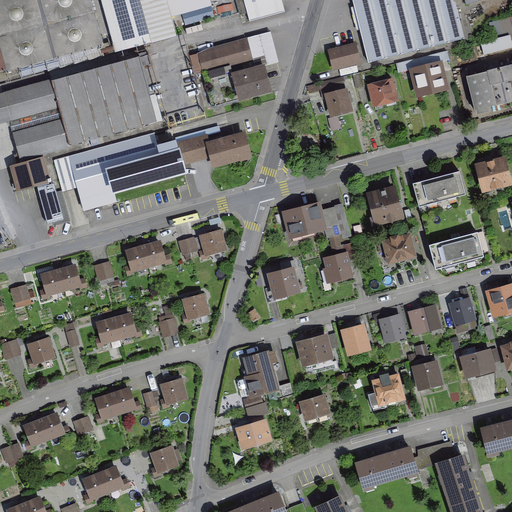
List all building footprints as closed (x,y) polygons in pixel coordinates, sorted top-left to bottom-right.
[(0,0),(0,71),(97,44),(84,0),(0,0)] [(99,0),(115,55),(154,45),(140,0),(99,0)] [(140,0),(154,45),(176,39),(171,19),(211,8),(208,0),(140,0)] [(241,0),(249,24),(285,14),(281,0),(241,0)] [(453,0),(351,0),(368,65),(464,41),(453,0)] [(270,34),(196,54),(202,74),(264,58),(267,66),(278,63),(270,34)] [(356,45),(328,52),(334,72),(361,65),(356,45)] [(157,124),(139,58),(51,82),(59,109),(62,121),(69,147),(157,124)] [(442,62),(410,69),(417,99),(449,91),(442,62)] [(264,65),(231,74),(239,101),(272,92),(264,65)] [(511,66),(467,79),(476,113),(511,103),(511,66)] [(392,80),(368,86),(373,109),(398,103),(392,80)] [(51,82),(0,95),(0,124),(59,109),(51,82)] [(347,90),(324,96),(329,118),(352,112),(347,90)] [(62,121),(12,134),(20,160),(69,147),(62,121)] [(251,159),(244,134),(210,143),(207,135),(180,143),(178,136),(158,142),(155,133),(53,161),(63,194),(70,192),(77,190),(80,203),(185,174),(183,166),(209,159),(213,170),(251,159)] [(45,158),(10,168),(17,192),(52,182),(45,158)] [(511,184),(505,158),(474,167),(481,194),(511,185),(511,184)] [(460,173),(413,185),(420,207),(466,195),(460,173)] [(396,188),(366,196),(375,229),(405,221),(396,188)] [(300,205),(284,209),(290,236),(291,235),(293,240),(313,235),(312,230),(324,227),(321,212),(318,204),(301,208),(300,205)] [(344,206),(321,212),(324,227),(327,238),(342,234),(343,238),(351,235),(344,206)] [(511,226),(507,211),(500,213),(505,228),(511,226)] [(222,231),(199,237),(205,256),(227,250),(222,231)] [(477,233),(429,246),(435,270),(484,258),(477,233)] [(411,235),(381,243),(387,267),(417,259),(411,235)] [(194,238),(186,240),(191,254),(198,252),(194,238)] [(186,240),(179,243),(184,257),(191,254),(186,240)] [(160,241),(143,245),(149,269),(167,264),(160,241)] [(143,245),(125,250),(132,273),(149,269),(143,245)] [(347,253),(321,260),(328,285),(354,278),(347,253)] [(294,258),(267,266),(268,269),(295,262),(294,258)] [(110,263),(102,265),(106,279),(114,277),(110,263)] [(75,264),(57,269),(64,291),(81,286),(75,264)] [(98,282),(106,279),(102,265),(94,267),(98,282)] [(295,268),(267,274),(272,299),(301,292),(295,268)] [(57,269),(40,274),(46,296),(64,291),(57,269)] [(511,283),(485,291),(493,319),(511,313),(511,283)] [(26,285),(19,287),(23,301),(30,299),(26,285)] [(15,303),(23,301),(19,287),(11,289),(15,303)] [(204,293),(181,299),(187,320),(210,314),(204,293)] [(470,298),(449,305),(456,326),(477,319),(470,298)] [(436,306),(408,313),(414,336),(442,329),(436,306)] [(131,314),(113,319),(119,340),(137,336),(131,314)] [(400,315),(379,321),(387,345),(407,339),(400,315)] [(166,319),(170,336),(179,333),(174,316),(166,319)] [(113,319),(96,323),(102,345),(119,340),(113,319)] [(170,336),(166,319),(158,321),(163,338),(170,336)] [(364,324),(340,331),(347,358),(371,352),(364,324)] [(75,329),(66,332),(70,348),(80,345),(75,329)] [(327,333),(294,342),(301,368),(334,359),(327,333)] [(48,337),(27,345),(34,364),(55,357),(48,337)] [(16,339),(8,342),(13,358),(21,355),(16,339)] [(8,342),(0,345),(5,360),(13,358),(8,342)] [(511,342),(501,345),(507,371),(511,369),(511,342)] [(492,350),(458,358),(463,379),(497,371),(492,350)] [(270,351),(244,358),(248,375),(245,375),(251,397),(281,389),(270,351)] [(437,361),(411,367),(418,392),(443,386),(437,361)] [(398,375),(372,382),(379,408),(405,401),(398,375)] [(183,379),(161,385),(167,405),(189,399),(183,379)] [(130,388),(113,394),(120,416),(137,410),(130,388)] [(154,392),(145,394),(148,409),(157,407),(154,392)] [(113,394),(96,400),(103,422),(120,416),(113,394)] [(324,395),(298,403),(305,422),(330,414),(324,395)] [(58,413),(40,420),(49,441),(66,435),(58,413)] [(88,417),(81,420),(86,434),(94,431),(88,417)] [(266,418),(235,428),(242,450),(273,440),(266,418)] [(40,420),(23,427),(31,448),(49,441),(40,420)] [(81,420),(73,423),(79,436),(86,434),(81,420)] [(511,421),(481,429),(488,457),(511,451),(511,421)] [(20,445),(11,448),(17,463),(25,460),(20,445)] [(172,445),(150,453),(157,473),(179,464),(172,445)] [(411,447),(355,463),(363,492),(419,476),(411,447)] [(11,448),(2,452),(8,466),(17,463),(11,448)] [(436,464),(450,507),(478,498),(464,455),(436,464)] [(116,468),(99,474),(108,495),(124,488),(116,468)] [(99,474),(83,481),(91,501),(108,495),(99,474)] [(286,511),(278,492),(229,511),(286,511)] [(315,507),(316,511),(347,511),(340,495),(315,507)] [(45,511),(40,498),(23,504),(25,511),(45,511)] [(450,507),(451,511),(482,511),(478,498),(450,507)]
